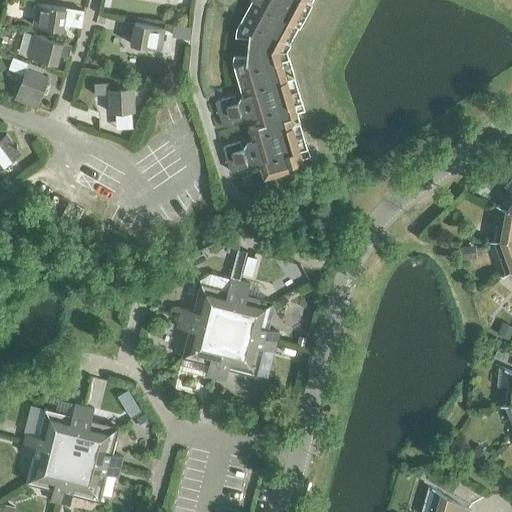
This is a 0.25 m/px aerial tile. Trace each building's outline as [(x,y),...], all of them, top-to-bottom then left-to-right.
[(288,31),(298,11),(277,0),(256,0),(251,10),(288,31)] [(277,0),(298,11),(304,0),(277,0)] [(63,22),(81,25),(83,10),(36,3),(32,25),(62,29),(63,22)] [(277,50),(288,31),(251,10),(242,27),(237,25),(235,28),(234,36),(247,37),(246,47),(277,50)] [(130,43),(159,49),(163,27),(125,20),(124,28),(133,30),(130,43)] [(189,27),(173,24),(171,36),(188,39),(189,27)] [(60,49),(69,52),(71,44),(33,34),(27,55),(56,63),(60,49)] [(284,71),(277,50),(246,47),(245,56),(232,55),(231,62),(233,66),(238,65),(243,83),(284,71)] [(14,98),(37,107),(48,76),(25,68),(14,98)] [(249,104),(290,92),(284,71),(243,83),(249,104)] [(132,87),(109,88),(108,82),(93,82),(94,94),(109,94),(109,112),(134,111),(132,87)] [(288,116),(289,117),(296,115),(290,92),(249,104),(255,124),(256,125),(288,116)] [(233,95),(224,98),(226,105),(235,103),(233,95)] [(238,112),(229,115),(231,122),(240,120),(238,112)] [(295,138),(289,117),(288,116),(256,125),(255,124),(248,127),(255,150),(295,138)] [(0,137),(0,167),(18,154),(4,135),(0,137)] [(295,138),(255,150),(261,173),(302,161),(295,138)] [(239,141),(230,144),(232,151),(241,149),(239,141)] [(244,158),(235,161),(237,168),(247,165),(244,158)] [(511,190),(499,206),(511,212),(511,190)] [(511,238),(511,212),(499,206),(493,240),(511,238)] [(505,273),(511,267),(511,238),(493,240),(505,273)] [(456,247),(458,259),(474,257),(473,245),(456,247)] [(227,329),(239,280),(230,278),(227,289),(210,285),(204,289),(227,329)] [(227,329),(266,305),(262,298),(246,294),(249,283),(239,280),(227,329)] [(179,316),(227,329),(204,289),(197,294),(193,310),(181,307),(179,316)] [(227,329),(276,341),(278,331),(266,328),(270,312),(266,305),(227,329)] [(188,352),(227,329),(179,316),(176,326),(188,329),(184,345),(188,352)] [(506,339),(511,326),(501,321),(495,334),(506,339)] [(205,374),(215,377),(227,329),(188,352),(192,359),(208,363),(205,374)] [(244,372),(251,368),(227,329),(215,377),(225,379),(228,368),(244,372)] [(273,350),(276,341),(227,329),(251,368),(258,364),(262,348),(273,350)] [(503,353),(495,350),(492,358),(500,360),(503,353)] [(71,454),(84,405),(74,403),(71,415),(55,411),(48,415),(71,454)] [(71,454),(111,430),(106,423),(90,419),(93,408),(84,405),(71,454)] [(23,442),(71,454),(48,415),(41,419),(37,435),(25,432),(23,442)] [(71,454),(120,466),(122,456),(111,453),(115,437),(111,430),(71,454)] [(32,477),(71,454),(23,442),(20,451),(32,454),(28,470),(32,477)] [(49,500),(59,502),(71,454),(32,477),(36,484),(52,488),(49,500)] [(88,497),(95,493),(71,454),(59,502),(69,505),(72,493),(88,497)] [(117,476),(120,466),(71,454),(95,493),(102,489),(106,473),(117,476)] [(427,511),(467,511),(468,509),(434,488),(427,511)]
